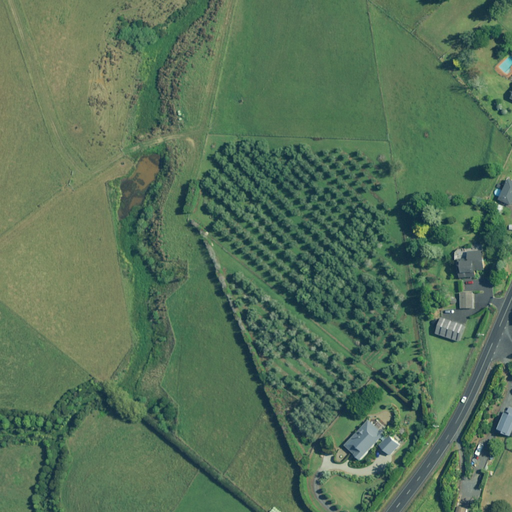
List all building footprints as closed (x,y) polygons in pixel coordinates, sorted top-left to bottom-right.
[(505,179),(502,185),(504,186),(497,200),(510,206),(511,201),(511,180),(507,178),(507,180),(505,179)] [(457,248),(454,252),(454,260),(458,260),(458,277),(474,277),(474,270),(482,270),(482,248),(463,248),(457,248)] [(473,292),(460,291),(459,308),(473,308),(473,292)] [(465,326),(442,318),(436,334),(460,342),(465,326)] [(504,413),(502,412),(496,429),(510,435),(511,428),(511,406),(507,405),(504,413)] [(384,427),(376,419),(372,424),(368,420),(344,445),(359,460),(385,432),(382,429),(384,427)] [(399,446),(389,436),(379,445),(388,456),(399,446)] [(491,464),(493,460),(488,458),(483,469),(487,471),(490,464),(491,464)]
